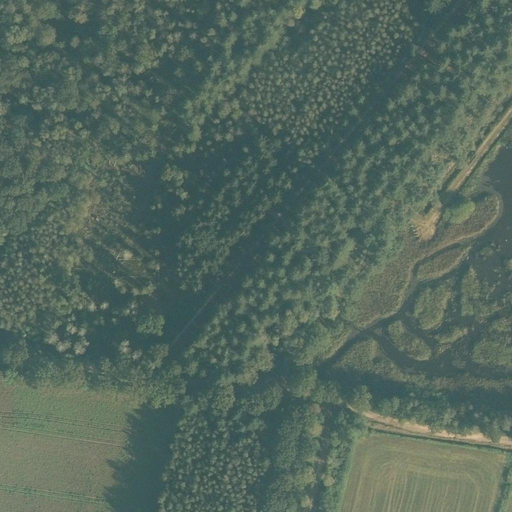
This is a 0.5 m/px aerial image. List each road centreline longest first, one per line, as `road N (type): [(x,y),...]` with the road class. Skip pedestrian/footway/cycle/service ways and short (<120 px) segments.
road 1 (track): [(468,0),(155,377)]
road 2 (track): [(333,405),(511,442)]
road 3 (track): [(155,377),(289,392),(333,405)]
road 4 (track): [(0,358),(155,377)]
